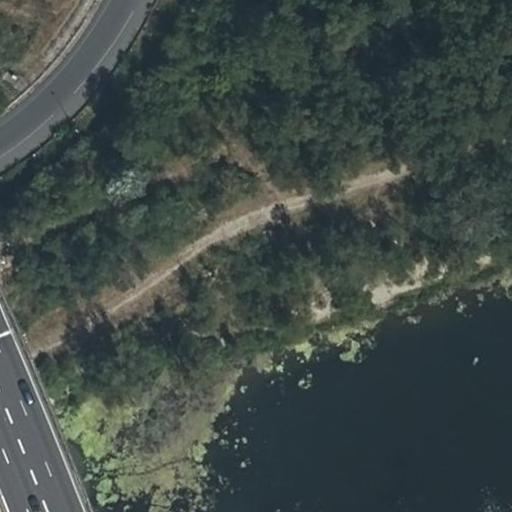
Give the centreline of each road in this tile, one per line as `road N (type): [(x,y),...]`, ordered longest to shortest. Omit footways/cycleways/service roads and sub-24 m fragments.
road 1 (track): [(511,134),(247,218),(85,332),(27,355)]
road 2 (motorway): [(0,145),(59,96),(127,0)]
